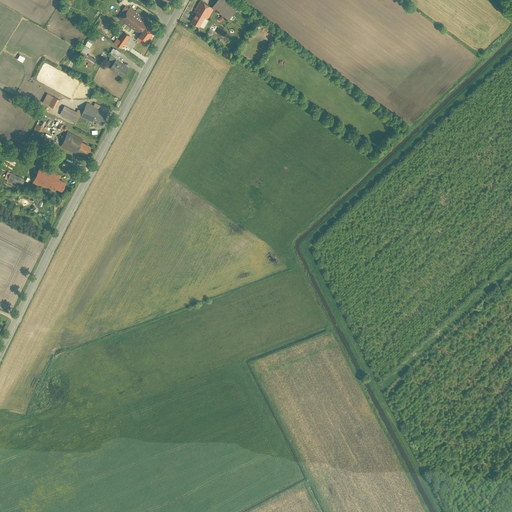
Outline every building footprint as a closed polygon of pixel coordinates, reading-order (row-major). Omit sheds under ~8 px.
[(68,9),(73,2),(70,0),(66,0),(63,5),(68,9)] [(238,6),(229,0),(215,0),(211,6),(228,18),(238,6)] [(202,28),(214,9),(200,1),(194,12),(196,13),(190,21),(202,28)] [(120,19),(140,32),(137,36),(144,42),(152,32),(144,26),(149,20),(129,6),(128,7),(125,5),(122,9),(126,12),(120,19)] [(113,42),(121,47),(130,35),(123,31),(118,38),(117,37),(113,42)] [(90,38),(85,44),(89,47),(94,41),(90,38)] [(81,50),(86,53),(90,48),(85,45),(81,50)] [(117,58),(121,51),(113,47),(109,53),(117,58)] [(95,59),(88,54),(84,59),(89,62),(87,64),(91,66),(95,59)] [(128,67),(116,58),(110,67),(123,76),(128,67)] [(55,108),(59,99),(48,94),(46,93),(42,102),(44,103),(55,108)] [(76,122),(79,115),(92,122),(93,120),(102,125),(107,114),(98,110),(100,105),(95,102),(94,105),(87,102),(83,111),(78,109),(77,111),(64,105),(60,114),(76,122)] [(42,127),(47,118),(41,115),(36,124),(42,127)] [(90,146),(82,142),(83,139),(68,132),(61,146),(77,153),(77,152),(85,156),(90,146)] [(61,174),(40,165),(33,182),(54,191),(55,188),(60,190),(64,181),(59,179),(61,174)] [(22,177),(10,172),(7,178),(19,183),(22,177)]
